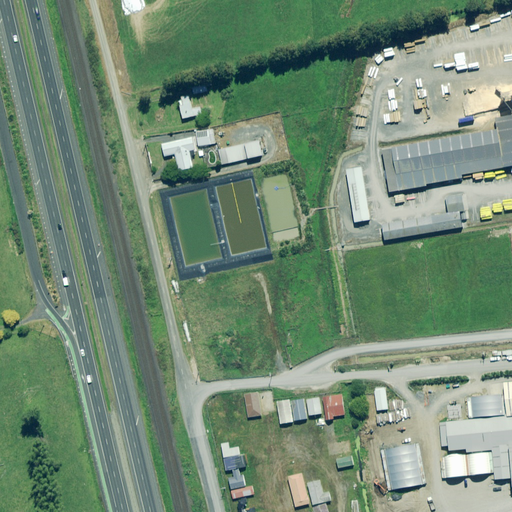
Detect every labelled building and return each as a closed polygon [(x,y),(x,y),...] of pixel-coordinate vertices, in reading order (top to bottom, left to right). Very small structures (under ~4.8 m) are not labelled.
[(212,85),(211,79),(192,84),(195,95),(208,91),(206,87),(212,85)] [(511,100),(511,92),(503,94),(505,102),(511,100)] [(192,109),(189,96),(182,98),(183,101),(179,102),(183,119),(197,115),(198,118),(203,117),(200,107),(192,109)] [(492,127),(499,166),(511,163),(511,108),(489,113),(492,127)] [(492,127),(380,146),(388,191),(456,179),(455,174),(499,166),(492,127)] [(213,129),(196,132),(199,146),(216,143),(213,129)] [(195,150),(192,138),(162,145),(165,157),(175,154),(179,171),(194,168),(190,151),(195,150)] [(262,156),(259,141),(219,150),(223,165),(262,156)] [(358,165),(342,168),(350,220),(366,217),(358,165)] [(456,210),(377,222),(380,239),(458,227),(456,210)] [(511,378),(500,380),(503,415),(511,414),(511,378)] [(406,399),(405,386),(389,388),(391,401),(406,399)] [(388,409),(386,388),(375,390),(377,410),(388,409)] [(345,415),(342,395),(324,398),(327,420),(334,419),(333,417),(345,415)] [(310,416),(308,397),(301,398),(303,416),(310,416)] [(324,418),(322,403),(311,404),(313,419),(324,418)] [(511,414),(503,415),(443,420),(445,450),(511,444),(511,414)] [(306,419),(301,419),(301,424),(295,425),(295,431),(292,431),(291,425),(286,426),(286,432),(282,433),(283,439),(302,438),(302,439),(309,438),(309,428),(306,428),(306,419)] [(345,436),(343,422),(330,424),(332,439),(345,436)] [(313,461),(303,441),(295,445),(296,448),(288,452),(295,465),(305,460),(307,464),(313,461)] [(354,459),(352,447),(330,451),(332,463),(354,459)] [(358,474),(357,462),(334,465),(336,477),(358,474)] [(312,500),(308,480),(291,483),(295,503),(312,500)] [(360,498),(359,491),(346,492),(347,500),(360,498)] [(254,511),(249,492),(234,495),(238,510),(239,510),(239,511),(254,511)] [(315,511),(318,511),(316,501),(292,506),(293,511),(315,511)]
